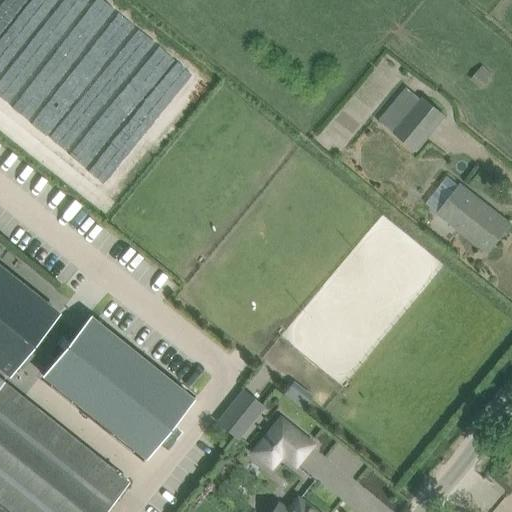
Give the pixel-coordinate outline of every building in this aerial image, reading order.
[(478,71),(472,79),(483,88),(489,80),(478,71)] [(417,152),(447,115),(423,96),(421,99),(406,87),(379,119),(394,131),(393,132),(417,152)] [(511,224),(495,212),(461,185),(439,213),(489,253),(511,224)] [(0,365),(11,374),(48,327),(0,289),(0,365)] [(90,316),(43,375),(147,458),(194,400),(90,316)] [(0,511),(105,511),(130,482),(5,381),(0,377),(0,511)] [(244,390),(218,422),(238,438),(263,406),(244,390)] [(280,417),(252,452),(271,467),(282,454),(296,466),(313,444),(280,417)] [(315,511),(298,498),(287,510),(279,504),(272,511),(315,511)]
